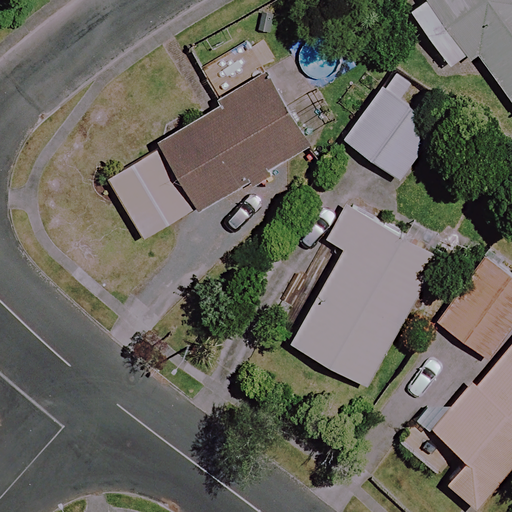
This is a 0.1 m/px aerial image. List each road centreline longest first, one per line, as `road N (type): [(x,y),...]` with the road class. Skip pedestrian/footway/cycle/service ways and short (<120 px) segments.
road 1 (residential): [(251,511),(99,391)]
road 2 (residential): [(0,107),(139,0)]
road 3 (residential): [(0,499),(99,391)]
road 4 (residential): [(99,391),(0,302)]
